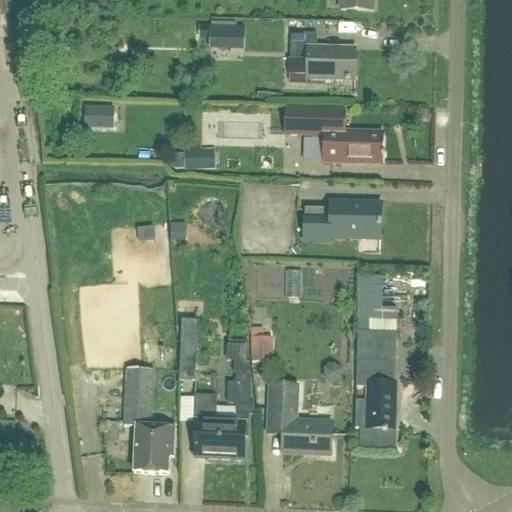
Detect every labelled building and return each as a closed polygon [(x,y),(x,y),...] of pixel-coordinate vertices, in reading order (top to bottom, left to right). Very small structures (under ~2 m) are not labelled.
[(372,13),(372,0),(341,0),(341,13),(372,13)] [(211,51),(243,51),(244,31),(211,30),(211,51)] [(354,83),(355,52),(316,51),(317,37),(292,37),(291,62),(308,62),(308,82),(354,83)] [(85,111),(85,131),(113,131),(113,111),(85,111)] [(385,160),(385,157),(383,157),(383,137),(345,136),(346,115),(284,112),(283,138),(323,139),(322,165),(383,168),(383,160),(385,160)] [(203,153),(186,153),(186,173),(204,173),(203,153)] [(186,172),(186,157),(174,157),(175,173),(186,172)] [(380,242),(381,208),(331,206),(331,213),(305,212),(305,220),(305,244),(330,244),(330,241),(380,242)] [(360,309),(359,323),(382,323),(383,295),(360,294),(360,309)] [(194,383),(196,323),(180,323),(178,383),(194,383)] [(356,403),(355,431),(361,431),(360,445),(383,445),(383,434),(386,434),(386,432),(395,432),(396,387),(391,387),(392,335),(358,334),(357,390),(368,390),(367,404),(356,403)] [(264,342),(252,342),(252,365),(264,365),(264,342)] [(248,377),(248,376),(249,364),(233,363),(233,376),(240,376),(236,376),(236,386),(228,386),(227,406),(236,407),(235,419),(213,418),(214,399),(196,398),(194,439),(196,439),(195,459),(245,462),(246,441),(248,441),(249,417),(253,417),(254,406),(250,406),(251,377),(248,377)] [(325,381),(333,386),(340,382),(341,373),(333,368),(325,372),(325,381)] [(127,372),(125,427),(139,428),(135,477),(143,477),(143,478),(160,478),(169,478),(170,461),(174,461),(175,432),(150,431),(154,373),(127,372)] [(35,375),(18,377),(20,389),(36,387),(35,375)] [(330,458),(332,427),(296,425),(298,388),(268,387),(266,437),(284,438),(283,456),(330,458)] [(383,445),(360,445),(360,451),(395,452),(395,432),(386,432),(386,434),(383,434),(383,445)]
